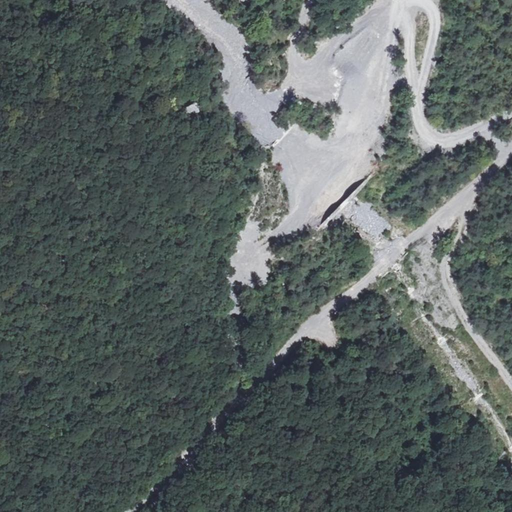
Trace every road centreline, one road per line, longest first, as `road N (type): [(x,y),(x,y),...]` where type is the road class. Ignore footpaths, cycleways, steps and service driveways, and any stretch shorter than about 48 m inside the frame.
road 1 (track): [(511,147),(314,321),(167,478)]
road 2 (track): [(507,152),(482,127),(443,140),(424,129),(417,99),(435,25),(425,0)]
road 3 (track): [(511,382),(441,280),(463,228),(462,197)]
road 4 (track): [(388,0),(308,78),(294,75),(290,57),(309,0)]
